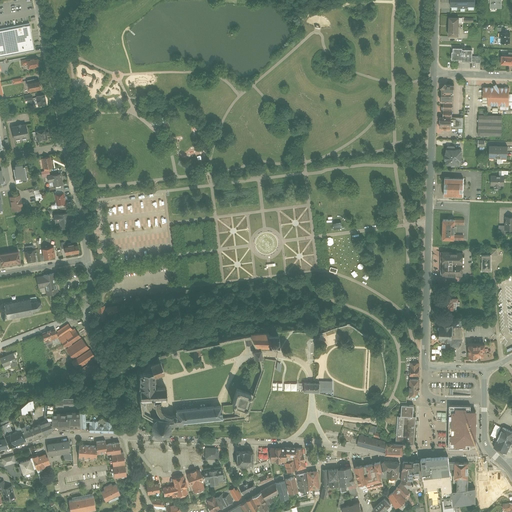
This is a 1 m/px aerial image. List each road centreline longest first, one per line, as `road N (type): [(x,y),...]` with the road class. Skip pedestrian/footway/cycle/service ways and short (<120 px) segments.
road 1 (residential): [(419,455),(302,441),(124,436)]
road 2 (tertiary): [(424,368),(432,73)]
road 3 (residential): [(65,144),(37,0)]
road 4 (residential): [(124,436),(55,435),(0,455)]
road 5 (residential): [(124,436),(84,315)]
